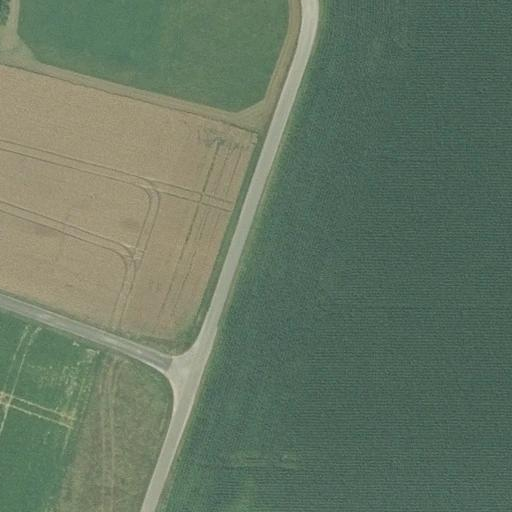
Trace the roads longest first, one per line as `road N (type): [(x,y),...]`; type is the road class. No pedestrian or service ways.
road 1 (unclassified): [(316,0),(193,371)]
road 2 (unclassified): [(193,371),(0,300)]
road 3 (unclassified): [(193,371),(146,511)]
